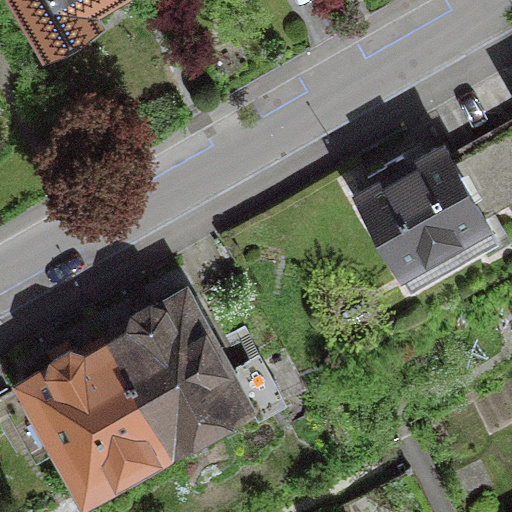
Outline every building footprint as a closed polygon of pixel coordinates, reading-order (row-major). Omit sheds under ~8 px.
[(13,0),(40,45),(89,16),(84,7),(95,0),(13,0)] [(511,151),(511,123),(500,130),(511,151)] [(511,151),(500,130),(448,159),(440,144),(401,166),(396,157),(379,166),(384,176),(354,193),(406,286),(492,238),(480,217),(505,203),(511,214),(511,151)] [(127,322),(104,335),(163,441),(234,401),(235,403),(243,398),(239,390),(237,392),(180,292),(158,304),(145,302),(143,298),(127,307),(129,311),(127,322)] [(86,484),(163,441),(104,335),(76,351),(65,348),(62,344),(47,353),(49,357),(46,368),(21,383),(77,482),(75,483),(79,491),(87,487),(86,484)]
